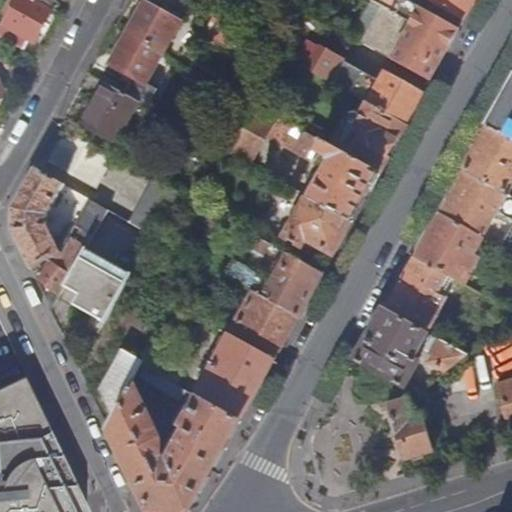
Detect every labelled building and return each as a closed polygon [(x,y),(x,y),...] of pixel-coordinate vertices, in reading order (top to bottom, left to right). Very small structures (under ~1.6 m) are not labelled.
[(52,8),(36,0),(16,0),(0,30),(0,36),(22,49),(28,38),(34,42),(52,8)] [(428,82),(457,30),(403,0),(373,0),(372,3),(382,9),(362,45),(428,82)] [(474,0),(427,0),(463,20),(474,0)] [(145,4),(129,33),(163,53),(180,23),(145,4)] [(238,31),(213,17),(204,33),(229,47),(238,31)] [(163,53),(129,33),(111,64),(134,76),(124,93),(139,102),(146,106),(156,88),(147,83),(163,53)] [(318,48),(306,70),(367,105),(368,105),(404,125),(420,95),(385,75),(380,83),(318,48)] [(511,80),(487,125),(511,138),(511,80)] [(124,93),(106,83),(82,125),(115,143),(139,102),(124,93)] [(220,147),(248,163),(263,135),(311,162),(317,152),(326,157),(330,164),(328,167),(324,165),(318,175),(323,178),(311,198),(350,221),(377,173),(332,147),(319,140),(306,133),(247,99),(220,147)] [(349,117),(332,147),(377,173),(404,125),(368,105),(360,118),(354,115),(352,116),(349,117)] [(310,124),(306,133),(319,140),(324,132),(310,124)] [(511,138),(487,125),(462,169),(511,196),(511,138)] [(113,157),(64,129),(45,161),(95,189),(113,157)] [(511,196),(462,169),(438,213),(482,237),(503,201),(507,203),(508,210),(511,212),(511,226),(500,247),(511,253),(511,196)] [(59,252),(62,251),(51,231),(62,227),(61,216),(49,214),(64,186),(35,170),(12,210),(12,229),(32,270),(47,260),(59,252)] [(129,223),(153,236),(177,193),(153,179),(129,223)] [(311,198),(307,197),(284,239),(300,248),(304,239),(332,255),(350,221),(311,198)] [(91,238),(97,227),(104,216),(107,210),(101,207),(94,203),(89,200),(83,211),(75,227),(86,233),(80,244),(86,247),(91,238)] [(482,237),(438,213),(413,256),(446,274),(453,278),(462,283),(469,271),(471,270),(477,258),(472,255),(482,237)] [(269,245),(249,234),(237,256),(256,267),(269,245)] [(73,240),(65,255),(59,252),(47,260),(50,265),(38,272),(47,285),(50,287),(45,296),(51,310),(63,288),(86,248),(86,247),(80,244),(73,240)] [(132,274),(86,248),(63,288),(80,297),(75,306),(93,316),(87,326),(99,332),(129,279),(132,274)] [(253,292),(297,317),(321,275),(286,255),(280,268),(276,266),(274,270),(278,272),(269,287),(260,282),(261,280),(233,264),(226,277),(253,292)] [(446,274),(413,256),(385,308),(426,332),(442,301),(442,296),(436,293),(446,274)] [(453,278),(446,274),(436,293),(442,296),(453,278)] [(229,335),(273,360),(297,317),(253,292),(229,335)] [(426,332),(385,308),(355,360),(400,386),(403,388),(418,360),(412,357),(426,332)] [(198,397),(239,420),(273,360),(229,335),(195,396),(198,397)] [(447,372),(467,355),(438,339),(431,351),(434,352),(428,362),(447,372)] [(100,390),(114,417),(133,383),(137,375),(143,366),(144,362),(122,350),(100,390)] [(169,381),(143,366),(137,375),(164,391),(169,381)] [(511,428),(511,380),(505,382),(498,385),(511,429),(511,428)] [(0,511),(80,511),(17,381),(0,389),(0,511)] [(148,511),(179,511),(188,511),(239,420),(198,397),(180,428),(184,430),(167,461),(161,459),(162,440),(133,383),(114,417),(108,428),(148,511)] [(413,418),(408,399),(387,405),(404,460),(434,451),(423,415),(413,418)]
